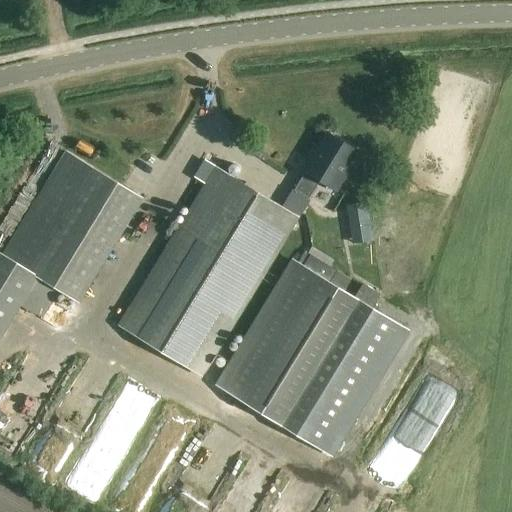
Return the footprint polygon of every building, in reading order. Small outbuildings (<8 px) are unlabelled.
[(341,175),(356,151),(328,134),(314,158),(311,157),(302,171),(305,172),(294,190),(308,199),(319,181),(335,191),(343,176),(341,175)] [(31,144),(37,147),(41,142),(35,138),(31,144)] [(65,152),(39,195),(115,242),(142,199),(65,152)] [(296,217),(216,168),(203,161),(193,177),(206,185),(120,326),(200,375),(296,217)] [(361,226),(348,228),(350,244),(363,242),(361,226)] [(381,315),(372,309),(353,298),(343,292),(351,280),(336,271),(330,267),(334,261),(312,247),(308,254),(310,255),(303,267),(291,260),(215,384),(305,439),(381,315)] [(0,439),(31,380),(0,364),(0,439)] [(147,511),(168,511),(192,465),(175,457),(147,511)] [(270,511),(273,507),(257,500),(252,511),(270,511)]
